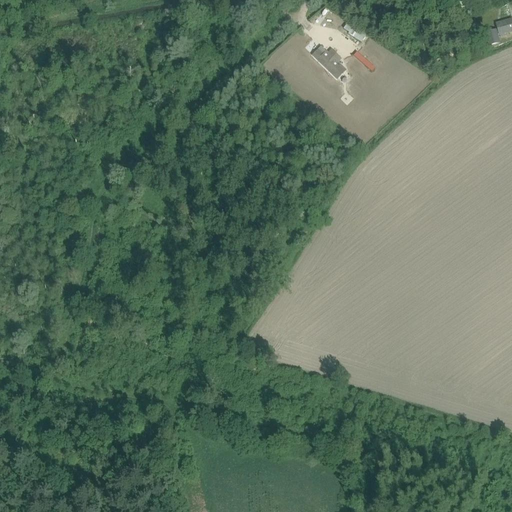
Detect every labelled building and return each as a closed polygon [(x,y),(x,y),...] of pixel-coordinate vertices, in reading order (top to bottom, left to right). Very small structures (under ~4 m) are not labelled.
[(500,35),(511,31),(511,20),(497,25),(500,35)] [(348,24),(343,30),(360,43),(362,41),(365,37),(367,35),(349,22),(348,24)] [(496,30),(485,33),(489,47),(500,43),(496,30)] [(365,49),(360,55),(365,59),(367,57),(385,73),(391,67),(379,57),(380,56),(373,51),(371,54),(365,49)] [(338,80),(346,72),(340,67),(341,66),(338,63),(341,59),(332,51),(329,54),(327,52),(323,56),(318,51),(313,56),(338,80)]
